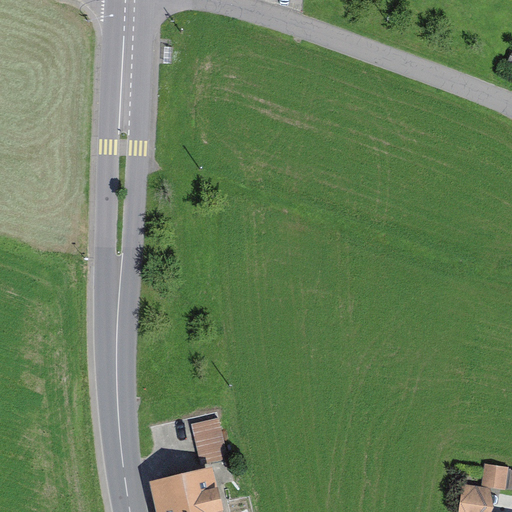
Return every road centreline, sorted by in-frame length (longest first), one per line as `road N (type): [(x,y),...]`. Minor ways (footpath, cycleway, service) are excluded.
road 1 (secondary): [(130,511),(115,383),(130,0)]
road 2 (unclassified): [(511,109),(209,0)]
